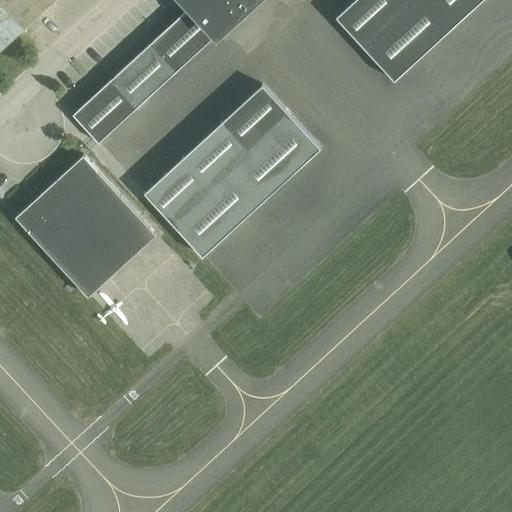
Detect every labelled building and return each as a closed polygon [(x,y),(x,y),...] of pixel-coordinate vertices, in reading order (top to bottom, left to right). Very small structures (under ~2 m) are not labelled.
[(0,0),(0,49),(53,0),(0,0)] [(111,79),(73,114),(98,142),(137,107),(176,71),(216,34),(252,1),(253,0),(185,0),(191,6),(190,6),(150,43),(111,79)] [(353,0),(336,16),(361,44),(394,80),(453,26),(481,0),(353,0)] [(183,156),(144,192),(171,221),(202,255),(261,201),(321,147),(288,112),(262,84),(223,120),(183,156)] [(155,233),(83,154),(15,216),(88,295),(155,233)]
